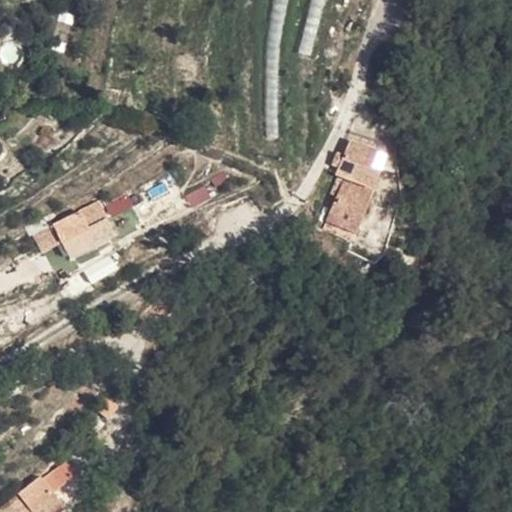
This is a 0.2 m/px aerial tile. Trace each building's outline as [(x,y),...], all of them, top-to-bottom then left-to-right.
[(348,188),(357,191),(364,173),(362,165),(327,152),(318,176),(314,174),(309,186),(313,188),(311,194),(314,195),(320,177),(322,178),(327,164),(352,172),(348,188)] [(313,218),(342,230),(357,191),(348,188),(352,172),(327,164),(322,178),(320,177),(314,195),(316,196),(309,214),(313,216),(313,218)] [(117,218),(132,204),(121,192),(106,207),(117,218)] [(39,262),(68,247),(86,239),(75,217),(11,249),(21,271),(39,262)] [(335,253),(342,230),(313,218),(304,240),(335,253)] [(75,261),(68,247),(39,262),(46,277),(75,261)] [(57,491),(67,505),(89,490),(79,476),(57,491)] [(21,492),(18,487),(0,500),(0,511),(22,511),(31,506),(40,499),(30,485),(21,492)]
